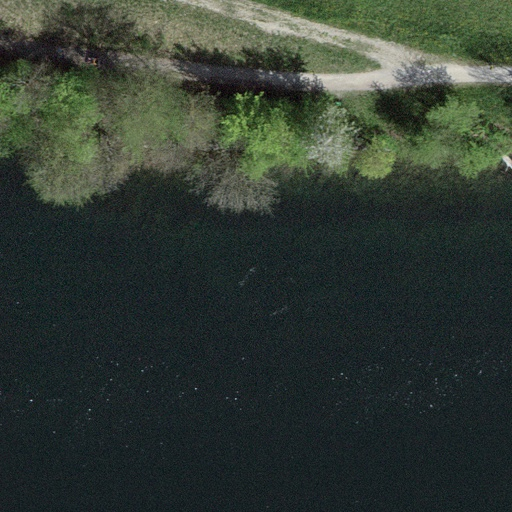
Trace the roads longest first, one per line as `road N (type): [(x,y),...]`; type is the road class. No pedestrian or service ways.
road 1 (track): [(452,74),(278,79),(0,37)]
road 2 (track): [(452,74),(197,0)]
